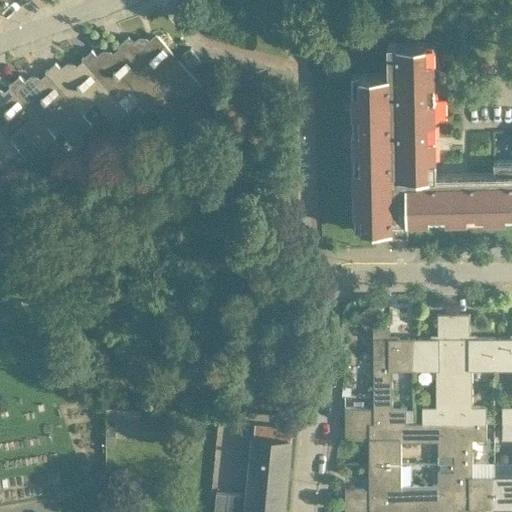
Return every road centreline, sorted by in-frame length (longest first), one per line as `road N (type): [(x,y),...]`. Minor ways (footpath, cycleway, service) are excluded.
road 1 (residential): [(303,511),(327,274),(511,273)]
road 2 (residential): [(0,41),(117,0)]
